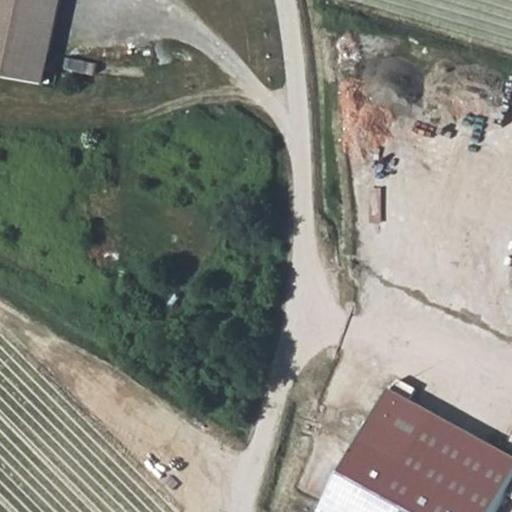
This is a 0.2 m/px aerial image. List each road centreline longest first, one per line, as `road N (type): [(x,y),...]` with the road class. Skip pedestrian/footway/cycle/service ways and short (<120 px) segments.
road 1 (unclassified): [(240,511),(275,401),(299,232),(283,0)]
road 2 (track): [(0,112),(126,109),(195,87),(294,113)]
